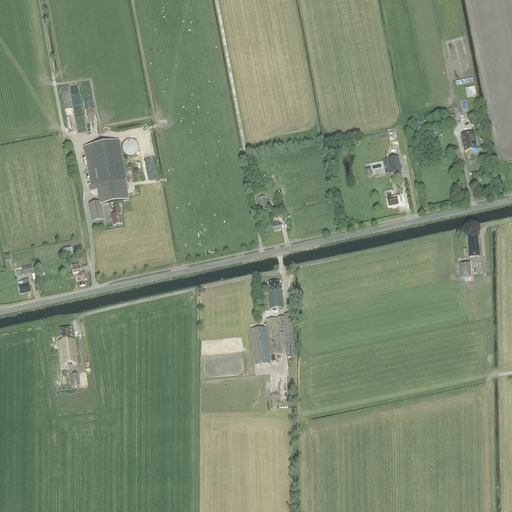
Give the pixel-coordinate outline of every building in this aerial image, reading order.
[(455,115),(425,121),(427,130),(457,123),(455,115)] [(476,125),(477,134),(485,133),(484,124),(476,125)] [(478,152),(482,151),(481,147),(477,148),(474,132),(461,134),(465,154),(467,154),(468,160),(472,159),(472,156),(478,155),(478,152)] [(118,140),(84,147),(91,186),(92,192),(103,190),(105,204),(128,200),(125,180),(126,180),(118,140)] [(137,150),(138,148),(137,145),(136,143),(135,141),(132,140),(130,140),(128,140),(125,141),(124,143),(122,145),(122,148),(122,150),(124,152),(125,154),(128,155),(130,156),(132,155),(135,154),(136,152),(137,150)] [(396,157),(386,159),(389,174),(399,172),(396,157)] [(387,200),(388,202),(389,207),(399,205),(398,203),(402,202),(401,195),(392,197),(391,194),(387,195),(388,200),(387,200)] [(266,198),(258,199),(261,212),(269,211),(266,198)] [(88,203),(92,221),(104,219),(101,201),(88,203)] [(112,215),(114,226),(122,224),(120,214),(121,213),(120,209),(113,210),(114,214),(112,215)] [(274,232),(282,230),(281,224),(279,224),(279,222),(273,223),(273,225),(273,226),(274,232)] [(478,237),(468,238),(469,245),(468,245),(469,258),(480,257),(479,244),(478,244),(478,237)] [(460,278),(472,277),(471,262),(458,263),(460,278)] [(71,265),(72,269),(73,273),(79,272),(80,276),(76,277),(77,279),(77,282),(78,282),(80,287),(85,286),(84,280),(87,280),(85,272),(81,273),(80,267),(79,267),(79,264),(71,265)] [(19,286),(20,289),(21,294),(30,292),(28,284),(29,284),(28,280),(23,281),(23,284),(19,285),(19,286)] [(270,310),(283,309),(281,288),(280,288),(279,283),(269,284),(270,292),(268,292),(270,310)] [(294,345),(292,314),(284,315),(286,345),(294,345)] [(281,354),(278,318),(266,320),(267,328),(251,330),(254,365),(270,364),(269,355),(281,354)] [(61,366),(78,364),(74,339),(72,339),(70,328),(60,330),(62,341),(58,341),(61,366)] [(72,387),(81,386),(79,374),(70,375),(72,387)]
